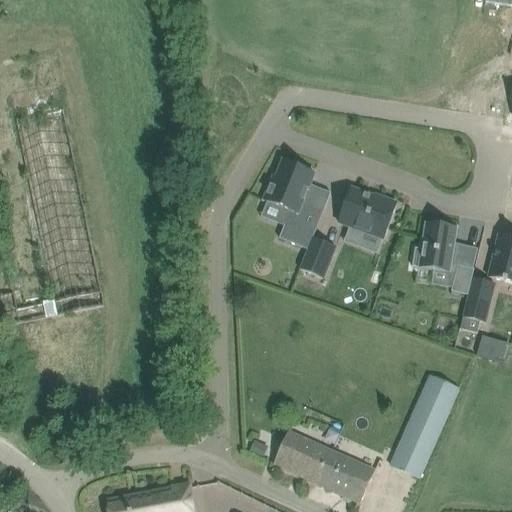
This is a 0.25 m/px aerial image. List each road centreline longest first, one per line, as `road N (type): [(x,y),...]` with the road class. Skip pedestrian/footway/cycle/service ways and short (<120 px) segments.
road 1 (residential): [(206,461),(217,432),(217,216),(270,128)]
road 2 (residential): [(494,122),(484,201),(420,189),(270,128)]
road 3 (residential): [(270,128),(295,94),(494,122)]
road 4 (residential): [(206,461),(132,456),(45,492)]
road 5 (residential): [(317,511),(206,461)]
